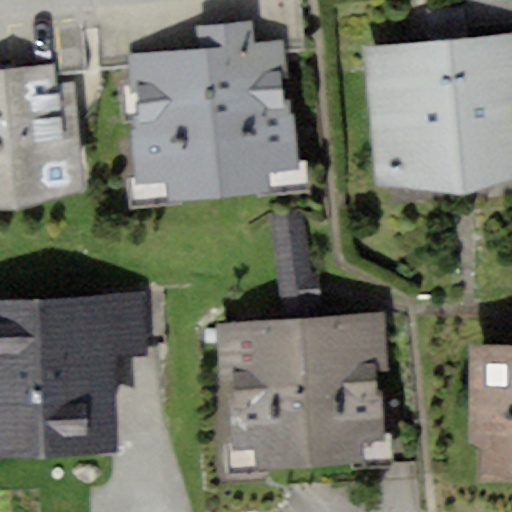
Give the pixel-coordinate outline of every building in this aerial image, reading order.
[(511,35),(371,48),(384,182),(511,170),(511,35)] [(142,55),(149,200),(303,191),(295,46),(142,55)] [(0,73),(0,200),(94,191),(82,65),(0,73)] [(149,293),(0,299),(0,455),(129,451),(125,359),(152,358),(149,293)] [(387,313),(222,325),(233,474),(397,463),(387,313)] [(511,349),(482,351),(485,477),(511,475),(511,349)]
